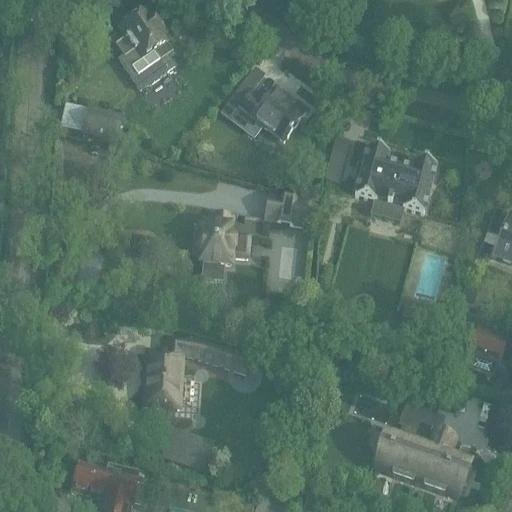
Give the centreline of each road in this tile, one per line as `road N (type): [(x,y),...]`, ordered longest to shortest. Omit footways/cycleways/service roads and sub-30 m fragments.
road 1 (residential): [(42,0),(7,511)]
road 2 (residential): [(241,0),(291,45),(371,93),(471,120),(511,144)]
